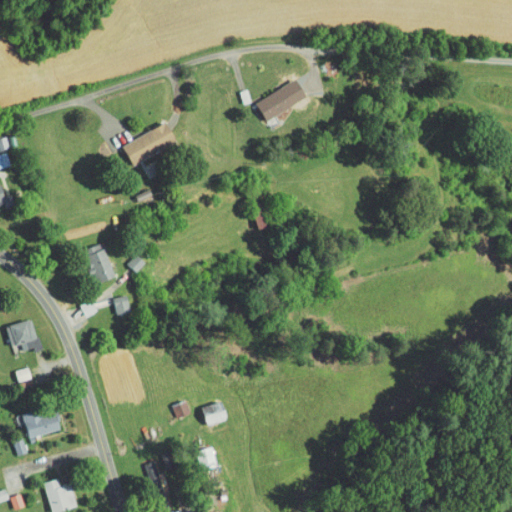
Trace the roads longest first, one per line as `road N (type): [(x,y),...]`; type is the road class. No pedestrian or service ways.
road 1 (residential): [(0,118),(267,44),(511,60)]
road 2 (residential): [(124,511),(80,367),(52,308),(0,253)]
